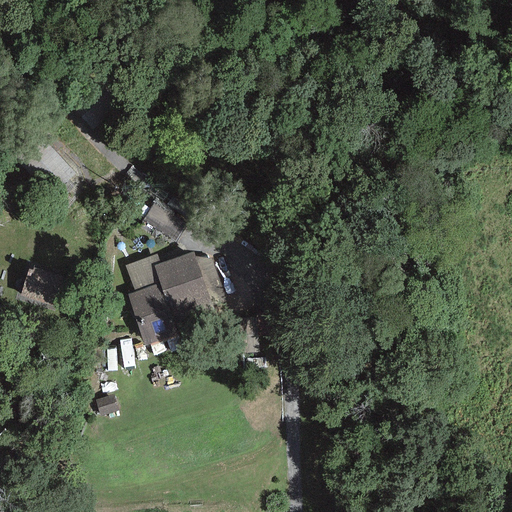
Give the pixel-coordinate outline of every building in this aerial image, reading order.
[(137,95),(113,68),(72,104),(96,131),(137,95)] [(77,175),(39,135),(13,158),(51,199),(77,175)] [(158,203),(146,221),(178,241),(189,223),(158,203)] [(210,301),(193,252),(160,264),(157,255),(124,266),(133,291),(126,294),(144,347),(194,329),(187,309),(210,301)] [(222,281),(212,253),(201,257),(211,285),(222,281)] [(71,278),(29,264),(20,294),(58,306),(69,302),(74,294),(74,286),(71,278)]
